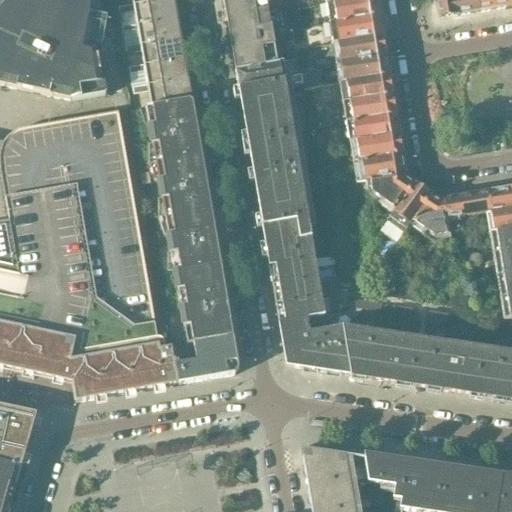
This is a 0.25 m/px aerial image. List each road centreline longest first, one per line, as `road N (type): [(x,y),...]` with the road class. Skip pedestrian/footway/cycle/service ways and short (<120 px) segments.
road 1 (residential): [(198,0),(266,400)]
road 2 (residential): [(266,400),(66,436),(54,444),(32,511)]
road 3 (residential): [(266,400),(511,440)]
road 4 (residential): [(511,159),(435,171),(426,165),(411,56)]
